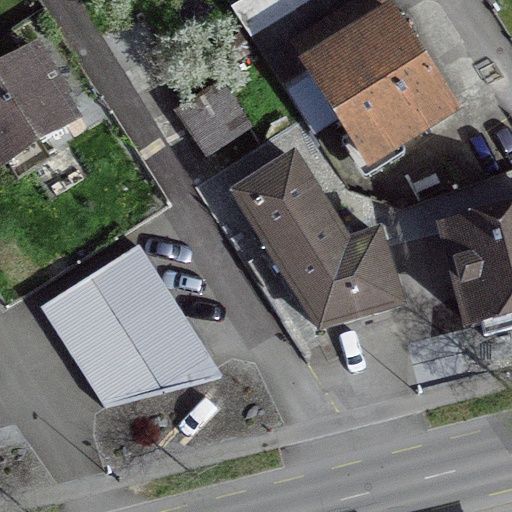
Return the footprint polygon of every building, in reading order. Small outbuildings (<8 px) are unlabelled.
[(278,90),(303,74),(292,58),(358,15),(348,0),(249,0),(229,13),(278,90)] [(376,3),(358,15),(292,58),(303,74),(365,169),(449,114),(376,3)] [(0,170),(63,130),(48,106),(62,98),(35,55),(0,76),(0,170)] [(290,164),(233,200),(317,334),(396,311),(375,240),(344,250),(290,164)] [(511,216),(443,234),(468,332),(478,330),(481,341),(511,333),(511,216)] [(136,252),(38,314),(101,413),(219,383),(136,252)]
